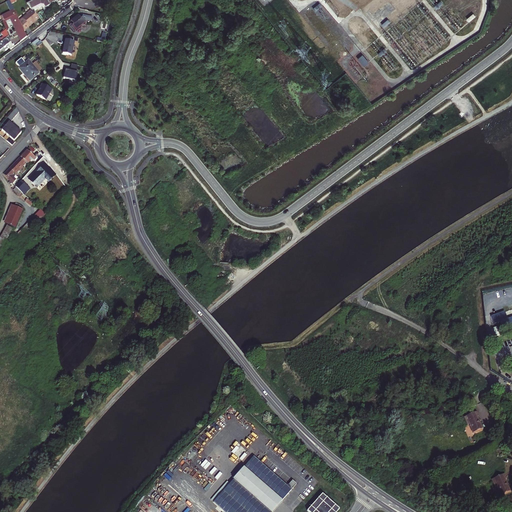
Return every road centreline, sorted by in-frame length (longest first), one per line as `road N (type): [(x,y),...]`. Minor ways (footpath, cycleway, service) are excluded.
road 1 (unclassified): [(511,41),(272,220),(237,212),(188,152),(167,142)]
road 2 (tertiary): [(296,426),(162,269),(138,229),(130,194)]
road 3 (unclassified): [(351,300),(471,363),(511,400)]
road 4 (tertiary): [(411,511),(296,426)]
road 5 (tertiary): [(296,426),(393,511)]
road 6 (track): [(0,289),(71,208),(70,187)]
